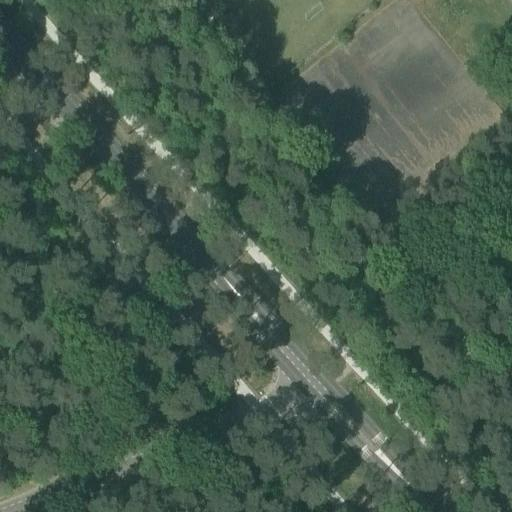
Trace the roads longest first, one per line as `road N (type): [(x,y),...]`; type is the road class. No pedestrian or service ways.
road 1 (tertiary): [(242,302),(0,30)]
road 2 (unclassified): [(6,511),(308,392)]
road 3 (track): [(181,444),(0,244)]
road 4 (tertiary): [(308,392),(370,458),(412,488)]
road 5 (tertiary): [(412,488),(327,385)]
